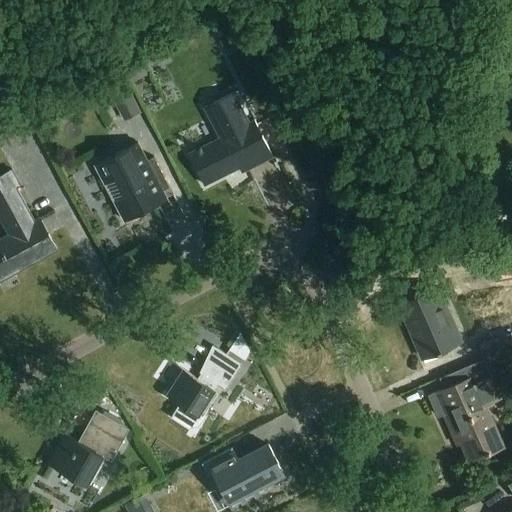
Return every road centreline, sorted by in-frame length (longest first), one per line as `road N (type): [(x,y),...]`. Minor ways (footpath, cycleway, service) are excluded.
road 1 (residential): [(0,394),(237,266),(282,261)]
road 2 (residential): [(415,511),(314,282),(282,261)]
